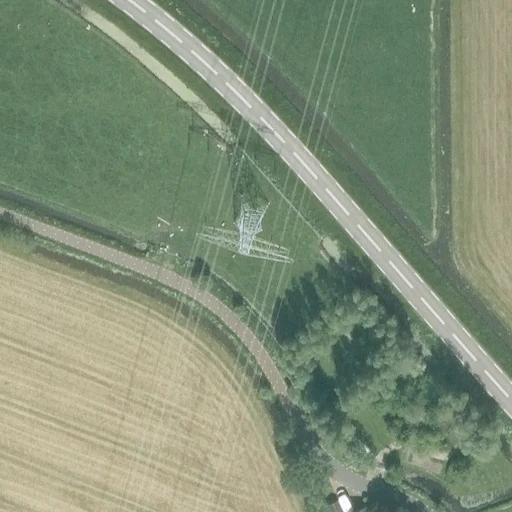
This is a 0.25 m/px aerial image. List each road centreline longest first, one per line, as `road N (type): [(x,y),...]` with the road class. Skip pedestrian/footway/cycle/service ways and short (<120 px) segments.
road 1 (secondary): [(511,401),(296,158),(126,0)]
road 2 (track): [(370,489),(381,458),(401,443),(442,456),(462,445)]
